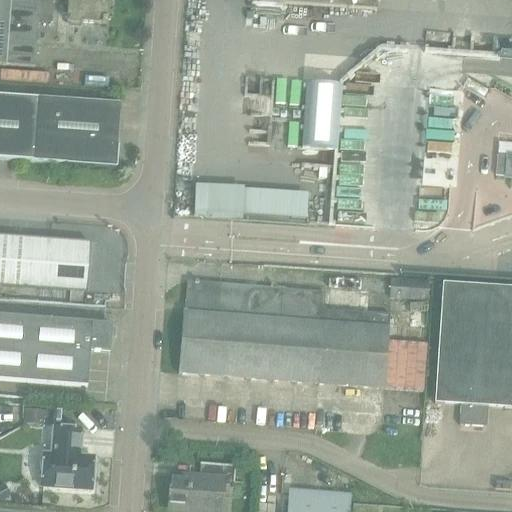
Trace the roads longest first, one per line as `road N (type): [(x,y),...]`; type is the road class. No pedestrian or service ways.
road 1 (unclassified): [(511,506),(422,498),(292,440),(137,430)]
road 2 (unknown): [(478,0),(484,75),(474,244)]
road 3 (unclassified): [(137,430),(151,210)]
road 4 (unclassified): [(151,210),(166,0)]
road 5 (unclassified): [(151,210),(0,199)]
